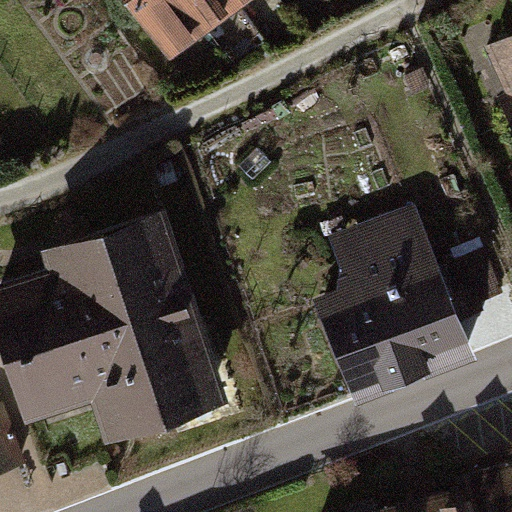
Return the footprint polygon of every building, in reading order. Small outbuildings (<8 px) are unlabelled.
[(138,0),(191,69),(281,0),(138,0)] [(511,26),(471,46),(511,134),(511,26)] [(409,201),(321,235),(332,268),(329,285),(306,293),(349,401),(469,353),(409,201)] [(52,271),(0,287),(0,324),(33,426),(99,404),(113,445),(238,404),(174,210),(46,252),(52,271)] [(0,417),(0,466),(16,461),(0,417)] [(450,482),(339,511),(511,511),(511,454),(448,472),(450,482)]
